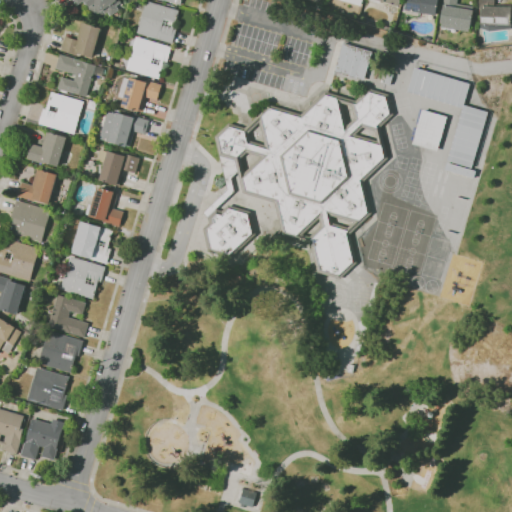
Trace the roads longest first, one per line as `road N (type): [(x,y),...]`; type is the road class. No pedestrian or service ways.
road 1 (residential): [(220,0),(69,503)]
road 2 (residential): [(17,0),(33,29),(0,145)]
